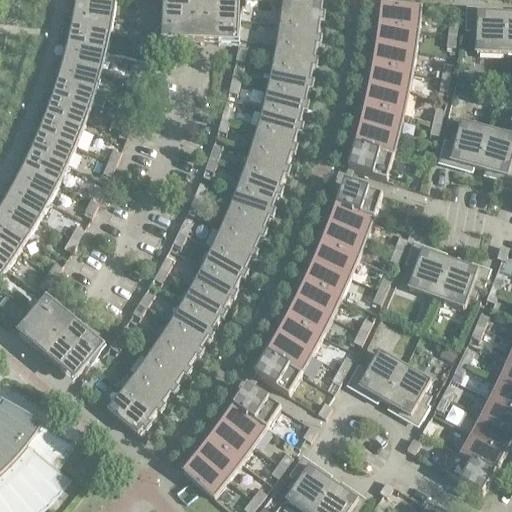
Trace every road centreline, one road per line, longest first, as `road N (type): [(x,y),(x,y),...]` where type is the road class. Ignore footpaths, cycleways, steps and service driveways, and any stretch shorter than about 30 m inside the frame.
road 1 (residential): [(203,0),(193,90),(171,159),(96,306)]
road 2 (residential): [(387,466),(406,435),(347,401),(313,458),(370,493)]
